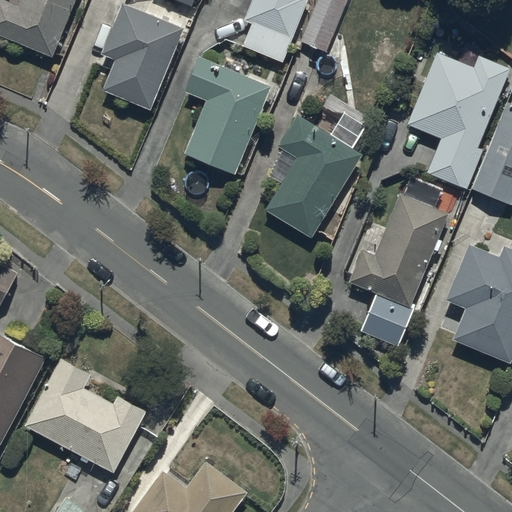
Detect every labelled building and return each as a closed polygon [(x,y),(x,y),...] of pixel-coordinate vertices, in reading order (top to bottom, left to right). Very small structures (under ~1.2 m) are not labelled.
[(4,0),(0,0),(0,34),(52,57),(77,0),(20,0),(18,5),(4,0)] [(251,0),(244,19),(253,22),(243,45),(283,61),(305,0),(251,0)] [(316,0),(300,41),(328,53),(349,0),(316,0)] [(114,60),(102,90),(151,110),(184,30),(121,5),(101,54),(114,60)] [(436,52),(406,123),(442,138),(427,172),(467,189),(483,151),(477,148),(511,68),(478,54),(472,68),(436,52)] [(270,86),(199,58),(185,93),(206,101),(185,155),(235,175),(270,86)] [(511,104),(507,102),(471,188),(511,205),(511,203),(511,104)] [(279,147),(286,152),(272,175),(283,182),(266,210),(311,238),(364,154),(300,114),(279,147)] [(447,211),(400,193),(377,252),(363,246),(350,280),(377,290),(361,331),(399,345),(413,307),(411,306),(447,211)] [(510,364),(511,359),(511,250),(502,246),(498,257),(467,244),(445,301),(464,309),(452,340),(510,364)] [(0,306),(16,270),(0,262),(0,306)] [(0,444),(44,358),(0,334),(0,444)] [(25,426),(114,473),(146,412),(118,397),(114,405),(83,389),(91,375),(61,359),(25,426)] [(134,511),(231,511),(246,493),(206,464),(186,490),(163,473),(134,511)] [(88,511),(66,498),(57,511),(88,511)]
